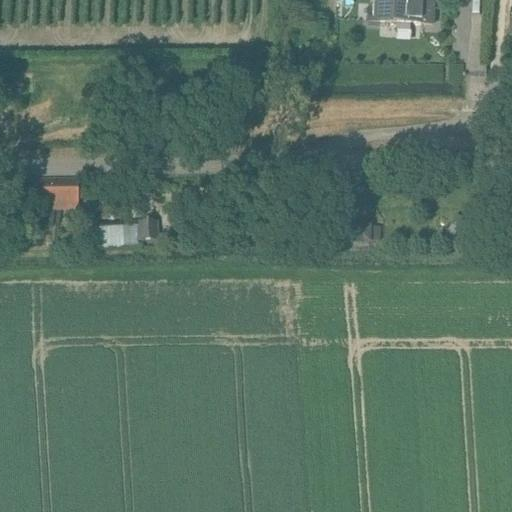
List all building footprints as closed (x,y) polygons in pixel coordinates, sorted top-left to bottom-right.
[(367,23),(434,27),(434,0),(374,0),(374,19),(367,18),(367,23)] [(76,180),(29,181),(29,196),(29,205),(30,214),(77,213),(76,191),(76,187),(76,181),(76,180)] [(114,196),(89,197),(90,214),(115,213),(114,196)] [(154,223),(136,224),(137,243),(157,243),(156,223),(154,223)] [(108,225),(78,227),(79,248),(89,247),(89,250),(90,251),(90,253),(138,252),(137,250),(137,249),(137,243),(136,224),(135,224),(108,225)] [(371,226),(351,226),(351,246),(372,246),(371,244),(380,244),(380,229),(371,229),(371,226)] [(240,227),(230,227),(230,236),(231,236),(240,235),(240,227)]
